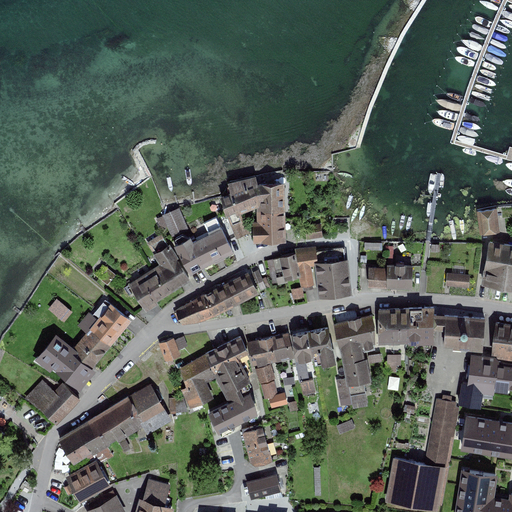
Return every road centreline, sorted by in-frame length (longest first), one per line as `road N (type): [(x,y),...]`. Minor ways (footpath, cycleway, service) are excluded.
road 1 (residential): [(153,334),(168,310),(291,244),(348,239),(356,300)]
road 2 (residential): [(34,511),(55,435),(153,334)]
road 3 (residential): [(153,334),(356,300)]
road 4 (residential): [(356,300),(511,313)]
